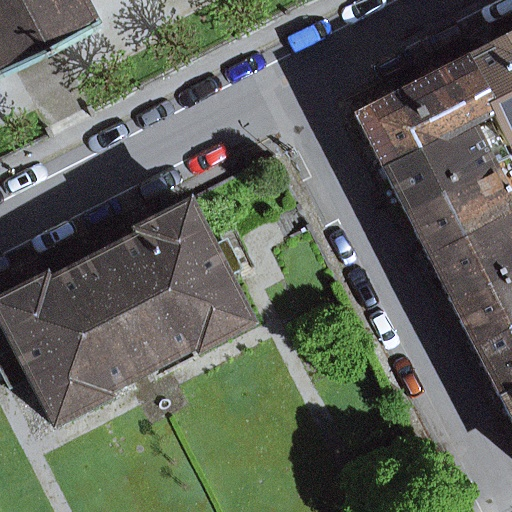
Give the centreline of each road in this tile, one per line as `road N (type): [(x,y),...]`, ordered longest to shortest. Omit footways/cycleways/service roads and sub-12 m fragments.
road 1 (residential): [(301,82),(511,485)]
road 2 (residential): [(0,235),(301,82)]
road 3 (residential): [(301,82),(463,0)]
